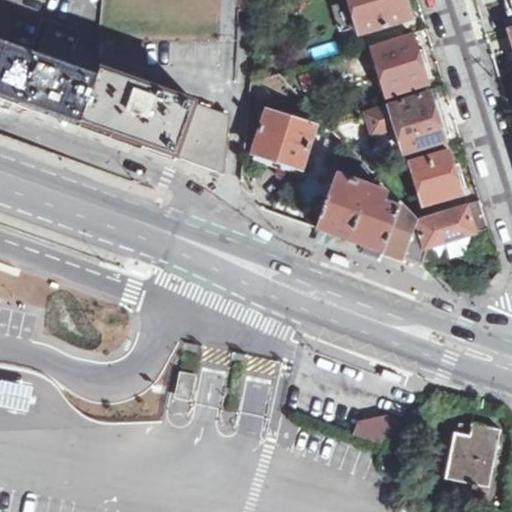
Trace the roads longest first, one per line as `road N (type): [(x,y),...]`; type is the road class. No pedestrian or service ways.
road 1 (secondary): [(511,363),(228,258)]
road 2 (residential): [(228,258),(230,230),(213,208),(168,181),(0,119)]
road 3 (residential): [(0,245),(206,315),(228,258)]
road 4 (secondary): [(228,258),(0,172)]
road 5 (residential): [(511,221),(444,0)]
